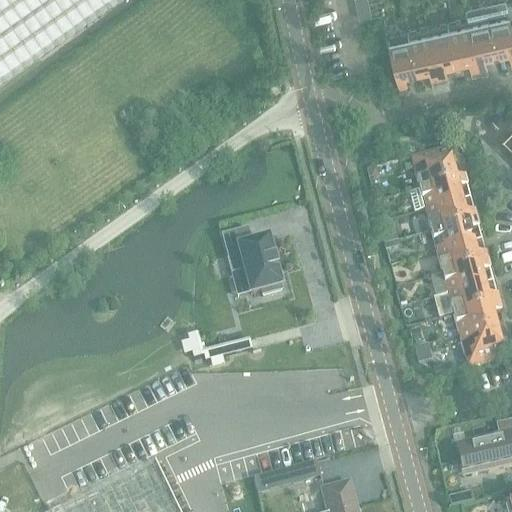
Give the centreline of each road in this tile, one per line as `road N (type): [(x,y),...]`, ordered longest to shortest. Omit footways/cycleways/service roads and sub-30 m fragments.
road 1 (unclassified): [(0,310),(308,97)]
road 2 (tertiary): [(394,417),(308,97)]
road 3 (residential): [(511,90),(378,118),(308,97)]
road 4 (residential): [(394,417),(511,392)]
